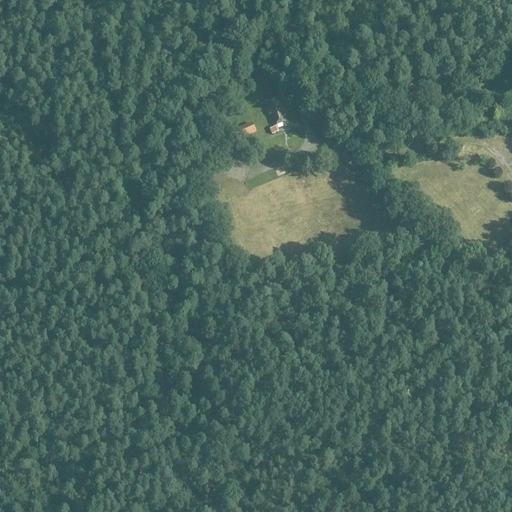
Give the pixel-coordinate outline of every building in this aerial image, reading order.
[(274,126),(287,121),(278,98),(265,103),(274,126)] [(233,131),(237,140),(255,133),(252,123),(233,131)] [(221,160),(217,150),(210,153),(214,163),(221,160)] [(231,182),(226,196),(233,199),(238,185),(231,182)] [(504,212),(489,215),(494,234),(508,231),(504,212)] [(476,221),(479,226),(488,221),(485,216),(476,221)]
